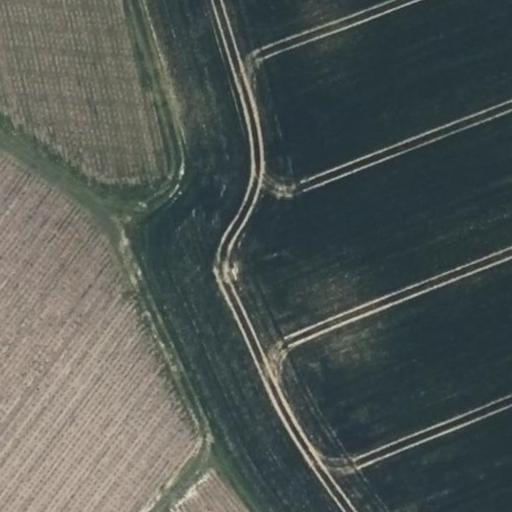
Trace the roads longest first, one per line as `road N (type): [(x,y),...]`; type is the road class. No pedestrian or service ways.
road 1 (track): [(108,203),(198,416),(201,453),(158,511)]
road 2 (track): [(130,0),(173,169),(166,190),(141,201),(115,206),(96,197)]
